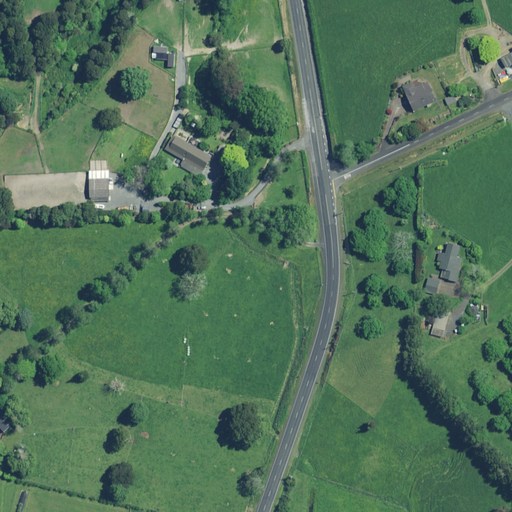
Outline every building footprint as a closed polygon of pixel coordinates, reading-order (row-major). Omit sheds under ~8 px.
[(511,64),(511,52),(500,59),(505,68),(511,64)] [(401,85),(412,113),(437,103),(430,85),(417,91),(413,81),(401,85)] [(457,102),(454,96),(445,100),(448,106),(457,102)] [(217,158),(178,136),(169,151),(185,160),(182,167),(204,180),(217,158)] [(227,149),(221,145),(215,155),(221,159),(227,149)] [(110,172),(90,173),(91,199),(112,198),(110,172)] [(460,248),(448,245),(446,254),(441,253),(437,268),(440,269),(438,279),(458,284),(465,260),(458,258),(460,248)] [(440,282),(429,279),(425,292),(436,295),(440,282)] [(448,320),(436,317),(431,334),(443,338),(448,320)] [(13,425),(0,410),(0,429),(4,433),(13,425)]
